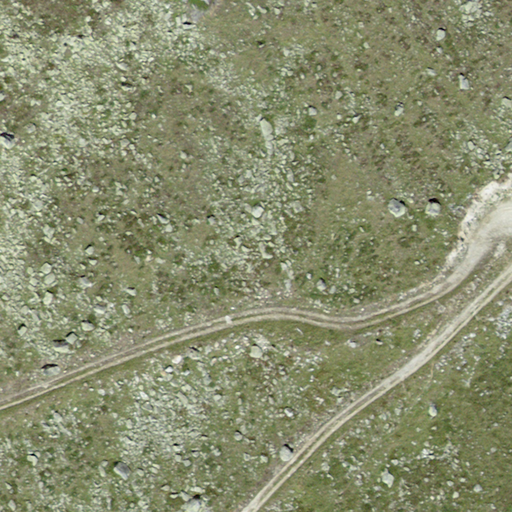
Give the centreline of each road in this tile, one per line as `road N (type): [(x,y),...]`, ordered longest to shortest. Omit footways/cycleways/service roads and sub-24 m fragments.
road 1 (track): [(0,402),(237,318),(355,321),(439,283),(461,266),(487,217),(511,213)]
road 2 (track): [(424,362),(340,419),(248,511)]
road 3 (track): [(511,273),(424,362)]
